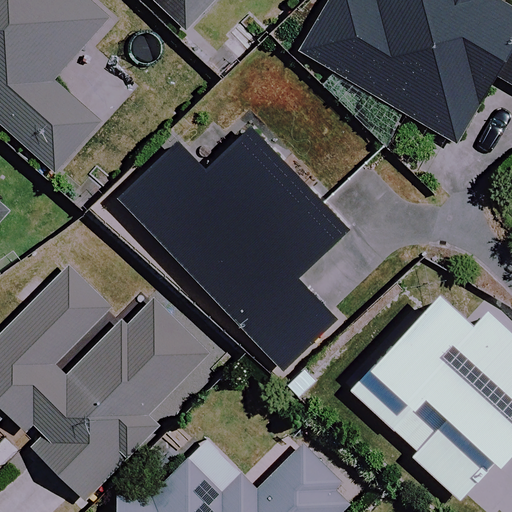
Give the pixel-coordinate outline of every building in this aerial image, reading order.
[(0,0),(0,126),(53,175),(98,126),(52,85),(108,24),(81,0),(0,0)] [(151,0),(185,32),(216,0),(151,0)] [(511,13),(489,0),(377,0),(375,5),(366,0),(333,0),(300,54),(454,148),(496,81),(511,90),(511,13)] [(345,234),(250,133),(204,176),(177,147),(120,200),(283,372),(334,324),(294,282),(345,234)] [(50,290),(38,277),(14,300),(26,313),(0,338),(0,430),(6,424),(82,503),(157,432),(146,420),(208,360),(138,287),(113,311),(73,268),(50,290)] [(410,456),(461,502),(493,467),(497,471),(511,454),(511,335),(485,311),(472,326),(438,295),(350,392),(415,451),(410,456)] [(341,511),(347,506),(334,492),(341,485),(288,432),(244,476),(207,437),(147,496),(117,495),(117,511),(341,511)]
